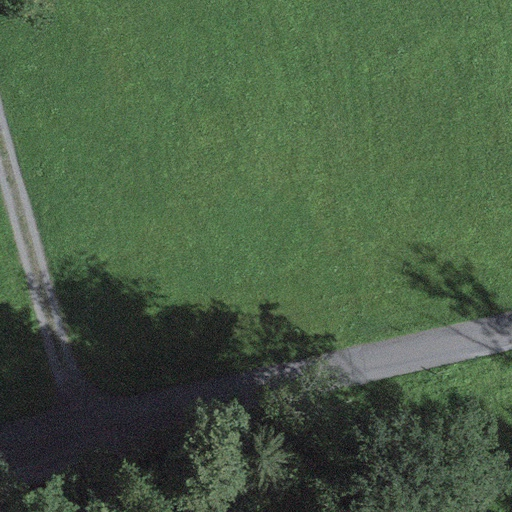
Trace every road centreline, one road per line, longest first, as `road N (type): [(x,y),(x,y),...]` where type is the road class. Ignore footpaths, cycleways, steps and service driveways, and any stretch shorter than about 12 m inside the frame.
road 1 (tertiary): [(0,450),(511,332)]
road 2 (track): [(78,433),(0,159)]
